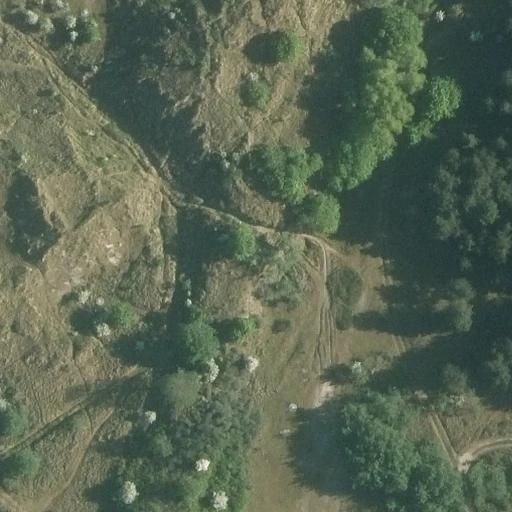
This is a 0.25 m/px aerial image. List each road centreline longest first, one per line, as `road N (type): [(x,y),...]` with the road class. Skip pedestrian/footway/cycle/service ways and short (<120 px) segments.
road 1 (unknown): [(0,35),(31,61),(54,103),(138,184),(260,238),(293,241),(315,260),(318,399),(304,511)]
road 2 (track): [(462,511),(384,313),(373,207),(435,0)]
